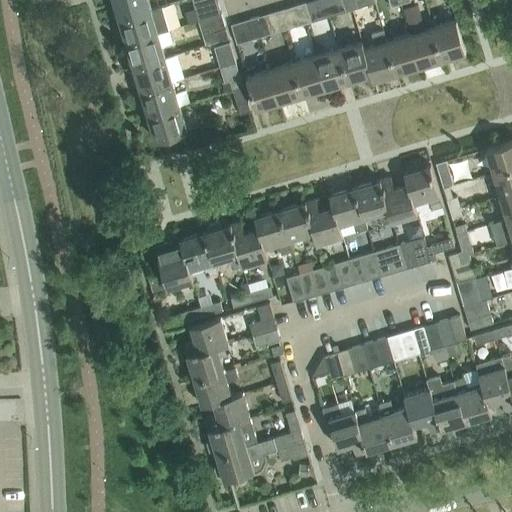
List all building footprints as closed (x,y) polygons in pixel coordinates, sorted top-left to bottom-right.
[(151,7),(148,0),(113,0),(119,17),(151,7)] [(187,0),(175,0),(180,19),(192,17),(187,0)] [(221,12),(217,0),(192,0),(198,19),(221,12)] [(330,15),(324,0),(308,0),(295,4),(298,14),(308,11),(311,20),(330,15)] [(357,7),(355,0),(324,0),(330,15),(357,7)] [(161,4),(151,7),(119,17),(126,41),(158,32),(168,29),(161,4)] [(311,20),(308,11),(298,14),(295,4),(272,11),(275,21),(285,17),(288,27),(311,20)] [(288,27),(285,17),(275,21),(272,11),(250,17),(252,27),(263,24),(266,34),(288,27)] [(229,37),(221,12),(198,19),(202,33),(215,30),(218,40),(229,37)] [(266,34),(263,24),(252,27),(250,17),(231,23),(236,43),(266,34)] [(466,51),(456,19),(433,26),(442,58),(466,51)] [(442,58),(433,26),(409,33),(419,65),(442,58)] [(396,72),(386,39),(383,29),(371,33),(374,43),(364,46),(371,73),(373,79),(396,72)] [(165,56),(158,32),(126,41),(133,65),(165,56)] [(419,65),(409,33),(386,39),(396,72),(419,65)] [(371,73),(364,46),(362,40),(339,47),(349,79),(371,73)] [(214,45),(220,65),(236,61),(230,41),(214,45)] [(349,79),(339,47),(316,54),(326,86),(349,79)] [(326,86),(316,54),(293,61),(303,93),(326,86)] [(172,80),(165,56),(133,65),(140,89),(172,80)] [(243,85),(236,61),(220,65),(225,81),(230,80),(233,88),(243,85)] [(303,93),(293,61),(270,68),(280,100),(303,93)] [(280,100),(270,68),(246,75),(256,107),(280,100)] [(186,89),(176,92),(172,80),(140,89),(148,114),(179,104),(190,101),(186,89)] [(250,110),(243,85),(233,88),(240,113),(250,110)] [(187,129),(179,104),(148,114),(155,138),(187,129)] [(511,139),(486,147),(493,171),(511,164),(511,139)] [(436,162),(443,186),(453,183),(446,159),(436,162)] [(404,171),(407,183),(408,182),(414,201),(427,197),(430,208),(442,205),(430,164),(404,171)] [(511,189),(511,164),(493,171),(500,194),(511,189)] [(408,182),(407,183),(394,187),(390,175),(380,178),(392,220),(418,212),(414,201),(408,182)] [(453,183),(443,186),(446,198),(450,209),(460,206),(457,195),(452,197),(451,192),(475,185),(473,177),(453,183)] [(392,220),(380,178),(355,186),(364,216),(365,216),(378,212),(382,223),(392,220)] [(364,216),(355,186),(329,193),(333,205),(339,224),(339,223),(353,219),(356,231),(368,227),(365,216),(364,216)] [(511,214),(511,189),(500,194),(507,217),(511,214)] [(333,205),(319,209),(316,197),(305,201),(317,242),(343,235),(339,223),(339,224),(333,205)] [(317,242),(305,201),(280,208),(289,238),(303,234),(306,246),(317,242)] [(463,215),(460,206),(450,209),(452,218),(463,215)] [(289,238),(280,208),(255,216),(258,227),(259,227),(264,245),(265,245),(278,241),(282,253),(293,249),(289,238)] [(511,214),(507,217),(491,221),(494,232),(510,228),(511,234),(511,214)] [(259,227),(258,227),(244,231),(241,220),(230,223),(242,264),(268,256),(265,245),(264,245),(259,227)] [(242,264),(230,223),(221,226),(220,222),(217,221),(208,223),(207,226),(208,229),(206,230),(215,260),(228,256),(231,267),(242,264)] [(457,232),(460,243),(470,240),(467,229),(457,232)] [(215,260),(206,230),(180,238),(183,249),(189,267),(203,263),(206,274),(218,271),(215,260)] [(411,239),(418,263),(431,259),(426,243),(424,235),(411,239)] [(452,236),(426,243),(431,259),(437,258),(435,251),(454,245),(452,236)] [(183,249),(180,238),(155,245),(167,286),(193,278),(189,267),(183,249)] [(418,263),(411,239),(399,242),(406,267),(418,263)] [(386,246),(393,270),(406,267),(399,242),(386,246)] [(393,270),(386,246),(374,250),(381,274),(393,270)] [(468,247),(458,250),(461,261),(471,258),(468,247)] [(361,253),(368,278),(381,274),(374,250),(361,253)] [(476,276),(471,258),(461,261),(458,250),(448,253),(456,281),(476,276)] [(368,278),(361,253),(349,257),(356,281),(368,278)] [(336,261),(344,285),(356,281),(349,257),(336,261)] [(344,285),(336,261),(324,264),(331,289),(344,285)] [(311,268),(319,293),(331,289),(324,264),(311,268)] [(319,293),(311,268),(299,272),(306,296),(319,293)] [(286,276),(293,300),(306,296),(299,272),(286,276)] [(476,276),(456,281),(463,304),(483,299),(482,294),(489,293),(483,274),(476,276)] [(250,290),(253,299),(272,293),(270,284),(250,290)] [(253,299),(250,290),(231,296),(233,305),(253,299)] [(486,298),(483,299),(463,304),(470,328),(493,321),(486,298)] [(201,305),(204,314),(222,309),(220,299),(201,305)] [(249,321),(252,333),(277,326),(269,301),(257,305),(261,318),(249,321)] [(181,311),(183,320),(204,314),(201,305),(181,311)] [(459,313),(449,316),(456,341),(466,338),(459,313)] [(187,353),(228,340),(220,315),(191,324),(195,339),(184,342),(187,353)] [(444,344),(456,341),(449,316),(436,320),(444,344)] [(444,344),(436,320),(424,324),(431,348),(444,344)] [(511,322),(492,328),(495,338),(511,332),(511,322)] [(431,348),(424,324),(412,327),(419,352),(431,348)] [(280,339),(277,326),(252,333),(256,346),(280,339)] [(419,352),(412,327),(399,331),(406,355),(419,352)] [(495,338),(492,328),(473,334),(476,343),(495,338)] [(386,335),(394,359),(406,355),(399,331),(386,335)] [(394,359),(386,335),(373,339),(381,363),(394,359)] [(362,342),(369,367),(381,363),(373,339),(362,342)] [(194,378),(224,369),(220,354),(231,351),(228,340),(187,353),(194,378)] [(369,367),(362,342),(349,346),(356,370),(369,367)] [(337,350),(344,374),(356,370),(349,346),(337,350)] [(324,353),(331,378),(344,374),(337,350),(324,353)] [(511,351),(501,355),(503,364),(511,393),(511,351)] [(511,406),(511,393),(503,364),(501,355),(475,363),(481,383),(482,383),(488,401),(502,397),(505,408),(511,406)] [(271,361),(276,380),(285,377),(280,359),(271,361)] [(232,394),(232,393),(228,380),(239,377),(235,365),(224,369),(194,378),(202,404),(213,400),(213,399),(232,394)] [(438,376),(427,379),(429,386),(441,427),(466,420),(457,390),(454,379),(440,383),(438,376)] [(492,412),(488,401),(482,383),(481,383),(468,387),(465,376),(454,379),(457,390),(466,420),(492,412)] [(292,398),(285,377),(276,380),(282,400),(292,398)] [(441,427),(429,386),(404,394),(407,405),(408,404),(413,424),(414,423),(427,419),(431,431),(441,427)] [(209,428),(250,415),(242,390),(232,393),(232,394),(213,399),(213,400),(217,414),(206,417),(209,428)] [(366,450),(354,409),(351,397),(322,406),(326,418),(329,417),(338,446),(352,442),(356,453),(366,450)] [(417,435),(414,423),(413,424),(408,404),(407,405),(393,409),(390,398),(379,401),(382,412),(383,412),(391,442),(417,435)] [(383,412),(382,412),(369,416),(366,405),(354,409),(366,450),(391,442),(383,412)] [(286,411),(291,430),(300,427),(295,408),(286,411)] [(217,453),(258,440),(250,415),(209,428),(217,453)] [(297,451),(307,448),(301,428),(258,440),(217,453),(224,478),(257,468),(260,466),(264,460),(264,456),(263,452),(294,443),(297,451)]
